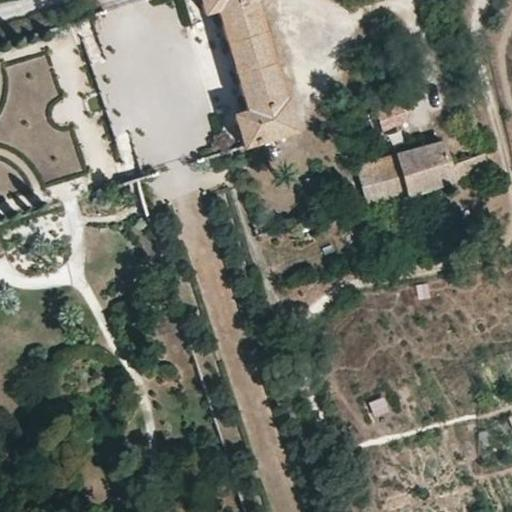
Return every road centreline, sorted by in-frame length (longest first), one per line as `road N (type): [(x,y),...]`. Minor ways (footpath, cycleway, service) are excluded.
road 1 (track): [(511,268),(347,308),(315,344),(373,511)]
road 2 (track): [(416,0),(299,33),(286,0)]
